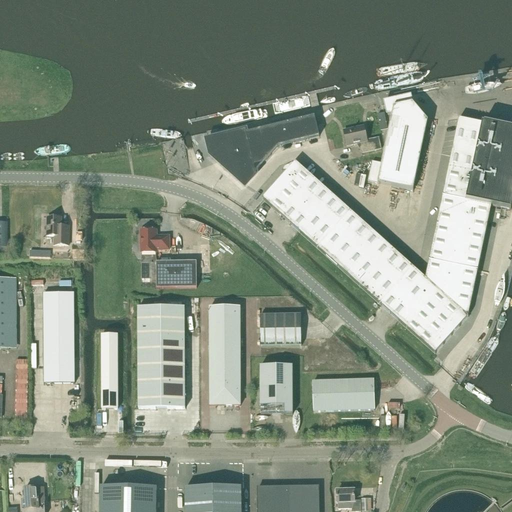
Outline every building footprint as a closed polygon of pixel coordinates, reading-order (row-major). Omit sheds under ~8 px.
[(413,192),(427,122),(413,105),(410,96),(383,103),(387,117),(392,116),(382,165),(372,162),(367,183),(413,192)] [(315,117),(260,131),(267,160),(278,148),(319,137),(315,117)] [(459,119),(425,279),(296,163),(262,200),(435,355),(468,317),(491,207),(511,211),(511,205),(511,129),(485,124),(484,125),(459,119)] [(361,148),(362,154),(382,150),(379,138),(367,141),(364,127),(343,132),(347,147),(362,144),(363,148),(361,148)] [(256,172),(267,160),(260,131),(245,134),(245,132),(207,142),(211,156),(245,187),(256,175),(256,172)] [(69,247),(69,232),(61,232),(62,219),(47,219),(47,237),(55,238),(55,247),(69,247)] [(10,222),(0,222),(0,247),(10,247),(10,222)] [(156,237),(156,231),(141,232),(142,254),(157,254),(157,251),(170,251),(169,237),(156,237)] [(210,274),(210,252),(210,245),(200,245),(201,274),(210,274)] [(157,263),(157,289),(197,289),(197,263),(157,263)] [(0,279),(0,350),(9,350),(9,280),(0,279)] [(45,385),(75,385),(74,294),(44,294),(45,385)] [(139,410),(186,410),(185,309),(138,309),(139,410)] [(210,309),(210,407),(241,407),(240,309),(210,309)] [(261,347),(302,347),(301,316),(260,316),(261,347)] [(118,410),(118,336),(102,336),(102,410),(118,410)] [(30,418),(31,360),(19,360),(19,418),(30,418)] [(260,367),(260,416),(293,415),(293,367),(260,367)] [(314,413),(375,411),(374,381),(313,383),(314,413)] [(257,488),(257,511),(318,511),(319,487),(257,488)] [(101,488),(100,511),(156,511),(157,489),(101,488)] [(44,489),(37,489),(25,490),(25,502),(23,502),(24,511),(23,511),(22,511),(38,511),(38,505),(45,504),(44,489)] [(240,511),(240,489),(184,489),(184,511),(240,511)] [(337,492),(337,503),(337,510),(352,510),(352,511),(361,511),(361,501),(355,501),(354,492),(337,492)] [(361,500),(361,511),(368,511),(371,511),(371,499),(361,500)]
